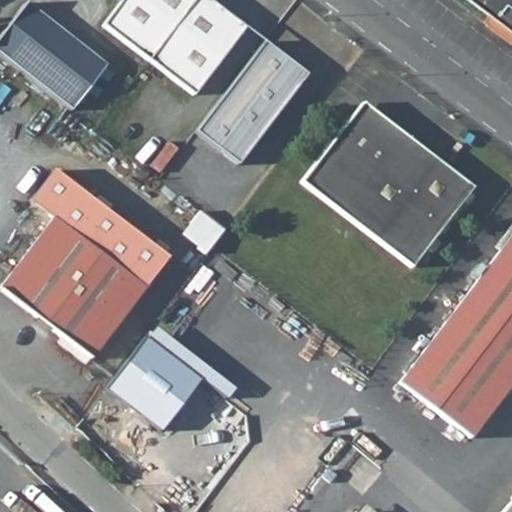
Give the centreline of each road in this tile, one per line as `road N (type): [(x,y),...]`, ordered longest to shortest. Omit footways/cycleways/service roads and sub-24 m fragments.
road 1 (unclassified): [(511,126),(348,0)]
road 2 (unclassified): [(0,404),(114,511)]
